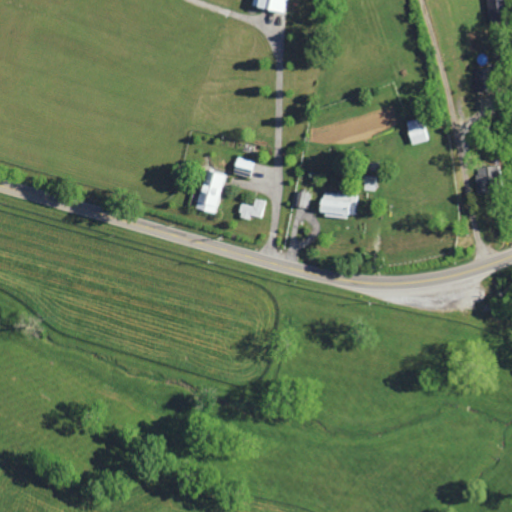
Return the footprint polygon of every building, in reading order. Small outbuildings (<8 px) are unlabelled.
[(283,12),(286,0),(252,0),(251,5),(283,12)] [(495,91),(495,68),(476,69),(477,92),(495,91)] [(480,192),(503,189),(500,165),(477,169),(480,192)] [(226,175),(206,169),(196,208),(216,213),(226,175)] [(365,190),(378,191),(378,176),(365,175),(365,190)] [(359,195),(322,192),(320,214),(357,218),(359,195)] [(239,213),(263,218),(267,201),(255,199),(254,206),(241,204),(239,213)]
